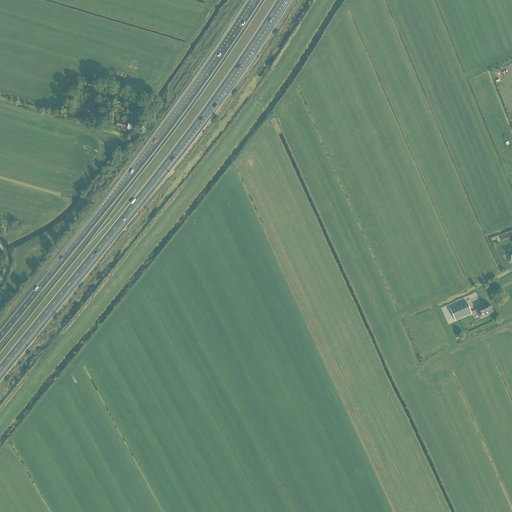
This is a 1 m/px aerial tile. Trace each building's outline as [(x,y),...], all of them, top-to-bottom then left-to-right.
[(98,91),(89,88),(87,95),(95,97),(96,96),(99,97),(100,95),(97,94),(98,91)] [(88,108),(75,104),(73,109),(86,113),(88,108)] [(131,132),(133,125),(126,122),(125,123),(116,120),(114,127),(123,130),(131,132)] [(472,314),(467,302),(450,309),(456,321),(472,314)] [(494,312),(490,304),(487,306),(486,305),(477,309),(479,315),(480,315),(481,319),(490,315),(490,314),(494,312)]
